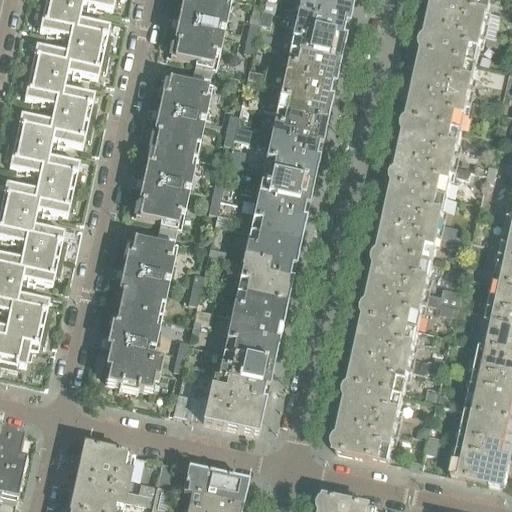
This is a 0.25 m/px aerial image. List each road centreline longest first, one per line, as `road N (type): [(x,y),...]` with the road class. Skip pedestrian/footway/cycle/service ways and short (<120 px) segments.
road 1 (residential): [(289,472),(394,0)]
road 2 (residential): [(59,419),(150,0)]
road 3 (residential): [(289,472),(59,419)]
road 4 (residential): [(468,511),(289,472)]
